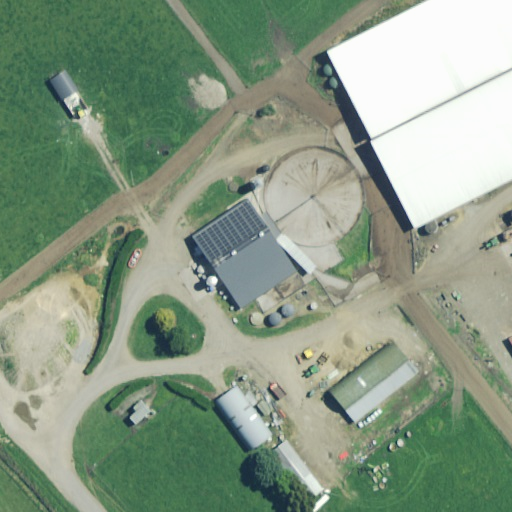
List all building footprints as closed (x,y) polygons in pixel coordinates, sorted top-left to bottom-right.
[(371,140),(511,68),(511,0),(430,0),(327,52),(371,140)] [(511,68),(371,140),(416,228),(511,179),(511,68)] [(89,108),(75,87),(60,98),(73,118),(89,108)] [(296,272),(247,199),(192,237),(241,309),(296,272)] [(417,373),(392,341),(330,391),(355,422),(417,373)] [(272,435),(237,387),(216,402),(251,450),(272,435)] [(150,410),(141,401),(133,409),(136,411),(130,418),(136,424),(150,410)] [(296,430),(289,420),(281,425),(288,435),(296,430)] [(323,489),(286,441),(271,453),(308,501),(323,489)]
